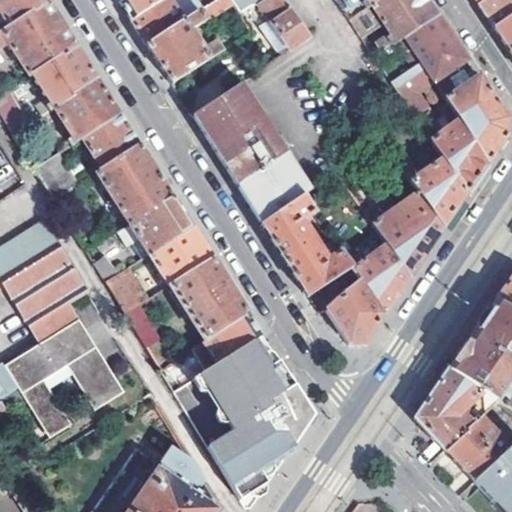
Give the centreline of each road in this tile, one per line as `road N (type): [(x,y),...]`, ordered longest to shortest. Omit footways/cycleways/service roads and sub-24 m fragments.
road 1 (residential): [(348,416),(80,0)]
road 2 (tertiary): [(511,178),(348,416)]
road 3 (residential): [(436,511),(348,416)]
